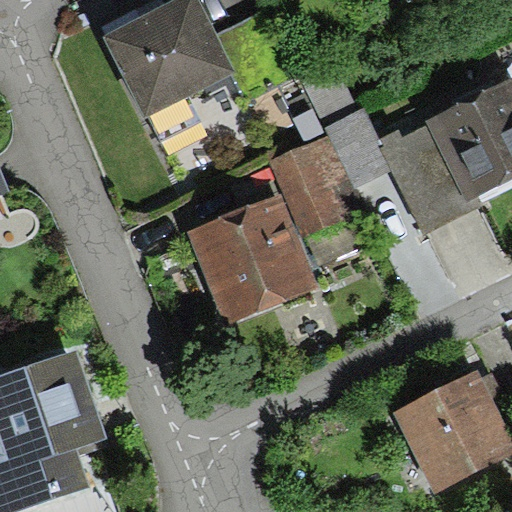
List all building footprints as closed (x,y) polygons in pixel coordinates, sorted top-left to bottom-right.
[(103,35),(145,116),(234,68),(197,0),(170,0),(147,12),(103,35)] [(336,64),(302,79),(324,127),(329,137),(354,188),(394,168),(367,109),(358,113),(336,64)] [(480,206),(475,196),(511,178),(511,73),(444,106),(447,113),(384,143),(394,168),(426,232),(480,206)] [(329,137),(273,163),(303,234),(362,208),(354,188),(329,137)] [(0,198),(10,194),(0,168),(0,198)] [(186,235),(225,331),(321,291),(282,195),(186,235)] [(0,434),(7,455),(0,457),(0,511),(12,511),(88,486),(74,447),(105,437),(75,352),(0,377),(0,434)] [(392,413),(438,496),(511,455),(511,433),(476,367),(392,413)]
